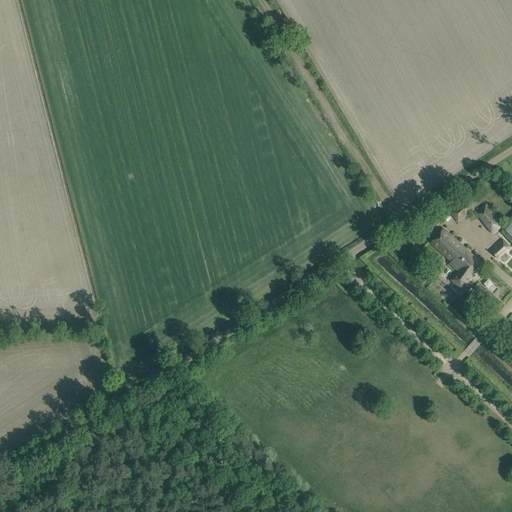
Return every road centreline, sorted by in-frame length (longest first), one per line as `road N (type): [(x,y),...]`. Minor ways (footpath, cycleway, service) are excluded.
road 1 (unclassified): [(0,477),(511,150)]
road 2 (unknown): [(395,225),(253,0)]
road 3 (track): [(338,261),(511,423)]
